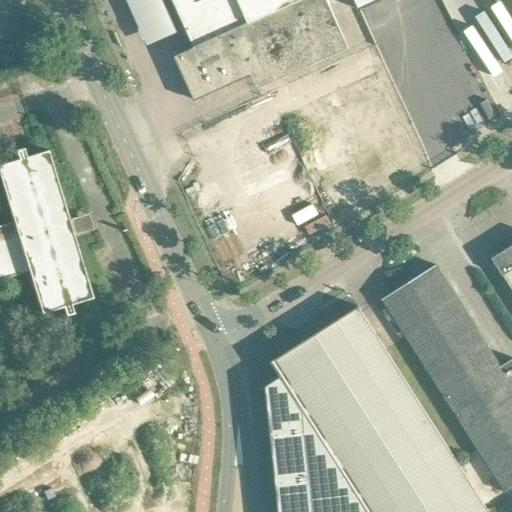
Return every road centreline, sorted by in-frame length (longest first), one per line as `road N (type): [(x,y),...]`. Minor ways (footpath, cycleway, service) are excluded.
road 1 (unclassified): [(218,336),(63,0)]
road 2 (unclassified): [(218,336),(511,157)]
road 3 (unclassified): [(253,511),(239,381),(218,336)]
road 4 (unclassified): [(218,336),(227,421),(222,511)]
